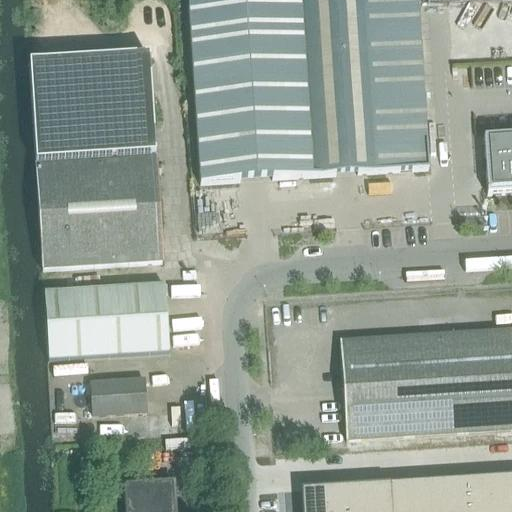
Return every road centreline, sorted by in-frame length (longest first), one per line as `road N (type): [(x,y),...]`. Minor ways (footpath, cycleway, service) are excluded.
road 1 (unclassified): [(243,511),(231,319),(244,292),(281,272),(511,257)]
road 2 (unknown): [(242,495),(349,489),(378,511)]
